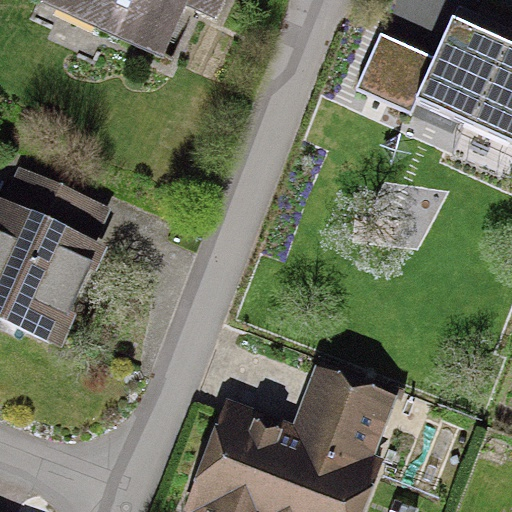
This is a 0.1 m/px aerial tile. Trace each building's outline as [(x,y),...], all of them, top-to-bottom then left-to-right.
[(230,0),(46,0),(41,12),(161,63),(182,16),(217,31),(230,0)] [(511,39),(511,33),(459,10),(435,63),(415,109),(511,152),(511,51),(508,49),(511,39)] [(435,63),(381,38),(356,93),(411,117),(415,109),(435,63)] [(114,220),(0,173),(0,330),(59,354),(114,220)] [(278,425),(221,403),(179,511),(362,511),(405,403),(302,363),(278,425)]
